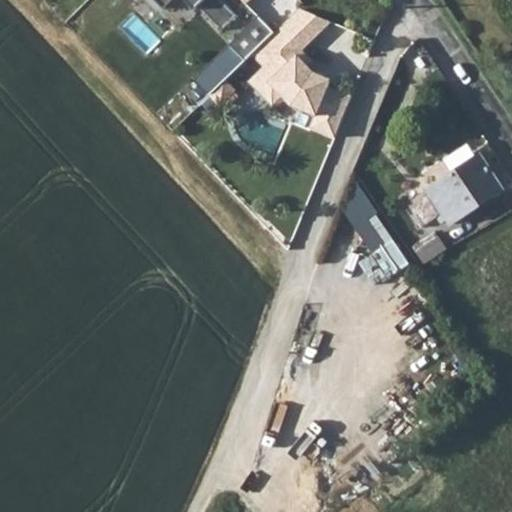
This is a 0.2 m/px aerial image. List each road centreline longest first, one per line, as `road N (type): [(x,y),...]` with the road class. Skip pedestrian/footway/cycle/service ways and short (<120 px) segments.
road 1 (track): [(205,511),(294,268),(170,139)]
road 2 (residential): [(294,268),(415,0)]
road 3 (unclassified): [(511,145),(415,0)]
